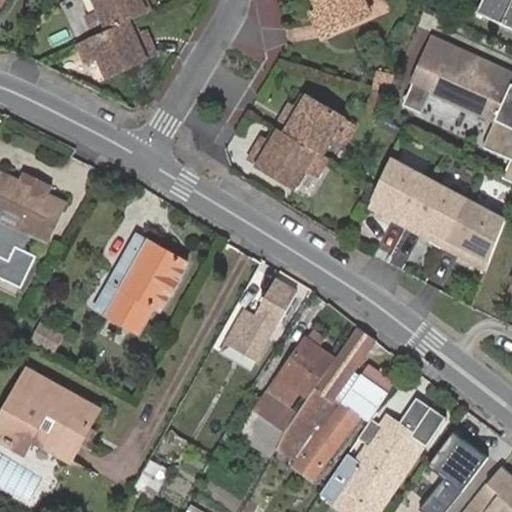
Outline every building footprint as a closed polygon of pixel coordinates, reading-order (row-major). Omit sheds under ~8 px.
[(132,17),(150,9),(146,0),(97,0),(102,10),(88,17),(96,34),(132,17)] [(313,0),(319,12),(320,15),(325,13),(328,19),(317,23),(323,36),(371,15),(364,0),(313,0)] [(486,18),(494,0),(483,0),(477,13),(486,18)] [(511,0),(494,0),(486,18),(511,29),(511,0)] [(313,14),(317,23),(328,19),(325,13),(320,15),(319,12),(313,14)] [(96,34),(77,42),(86,63),(100,57),(109,76),(159,53),(152,38),(144,42),(140,32),(132,17),(96,34)] [(144,42),(152,38),(148,28),(140,32),(144,42)] [(511,72),(435,37),(403,106),(422,114),(432,90),(497,120),(486,143),(511,155),(511,162),(507,174),(511,177),(511,81),(510,81),(511,77),(511,72)] [(387,96),(386,95),(377,92),(368,109),(379,115),(387,96)] [(286,114),(278,127),(324,154),(335,136),(347,143),(357,126),(306,96),(298,109),(296,111),(301,114),(297,121),(286,114)] [(291,106),(286,114),(297,121),(301,114),(296,111),(298,109),(291,106)] [(324,154),(278,127),(270,142),(268,145),(272,147),(268,153),(258,147),(249,160),(294,186),(305,167),(319,176),(329,158),(324,154)] [(268,145),(270,142),(263,139),(258,147),(268,153),(272,147),(268,145)] [(432,179),(391,158),(378,186),(369,206),(406,227),(432,179)] [(49,242),(66,207),(6,179),(1,189),(0,188),(0,239),(3,241),(0,247),(0,279),(24,291),(39,258),(24,251),(32,234),(49,242)] [(469,200),(432,179),(406,227),(444,247),(469,200)] [(506,220),(469,200),(444,247),(486,270),(506,220)] [(190,264),(139,236),(113,282),(98,309),(144,335),(149,326),(159,308),(164,311),(190,264)] [(300,293),(279,281),(258,317),(248,311),(224,353),(253,369),(277,327),(280,329),(300,293)] [(57,350),(64,335),(43,326),(36,341),(57,350)] [(288,432),(279,448),(295,458),(310,436),(321,417),(376,341),(363,331),(319,392),(316,390),(310,399),(305,406),(301,413),(288,432)] [(316,390),(338,358),(309,339),(272,392),(274,394),(262,412),(277,424),(288,432),(301,413),(294,408),(303,395),(310,399),(316,390)] [(371,364),(364,375),(391,394),(399,383),(371,364)] [(84,442),(91,429),(102,410),(31,373),(0,431),(0,438),(31,455),(37,443),(73,462),(84,442)] [(364,375),(298,468),(315,481),(363,415),(373,422),(377,416),(391,394),(364,375)] [(432,444),(451,416),(436,405),(434,408),(429,405),(420,405),(405,426),(428,441),(432,444)] [(381,410),(377,416),(388,424),(392,417),(381,410)] [(373,422),(327,490),(360,511),(371,498),(383,506),(428,441),(405,426),(392,417),(388,424),(377,416),(373,422)] [(254,442),(275,455),(279,448),(288,432),(277,424),(268,437),(260,433),(254,442)] [(98,433),(91,429),(84,442),(91,446),(98,433)] [(490,460),(459,436),(434,469),(465,493),(490,460)] [(164,466),(153,460),(136,489),(147,496),(151,488),(164,466)] [(173,471),(164,466),(151,488),(160,494),(173,471)] [(511,511),(511,474),(505,468),(465,511),(511,511)] [(447,511),(463,492),(449,481),(425,511),(447,511)] [(378,511),(383,506),(371,498),(360,511),(378,511)]
